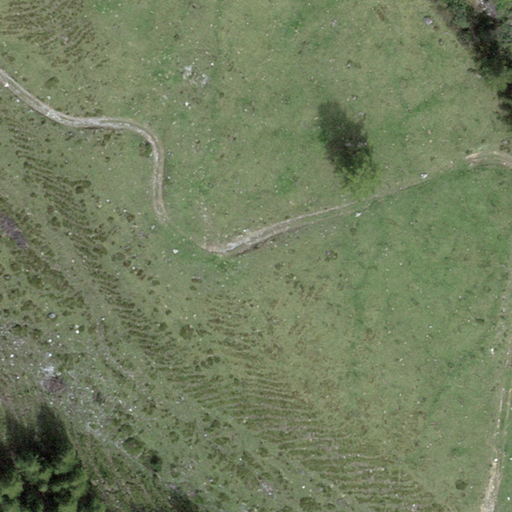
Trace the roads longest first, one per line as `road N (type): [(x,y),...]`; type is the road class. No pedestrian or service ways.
road 1 (track): [(0,76),(74,120),(139,125),(159,153),(163,221),(180,235),(219,244),(453,168),(511,163)]
road 2 (track): [(511,303),(486,511)]
